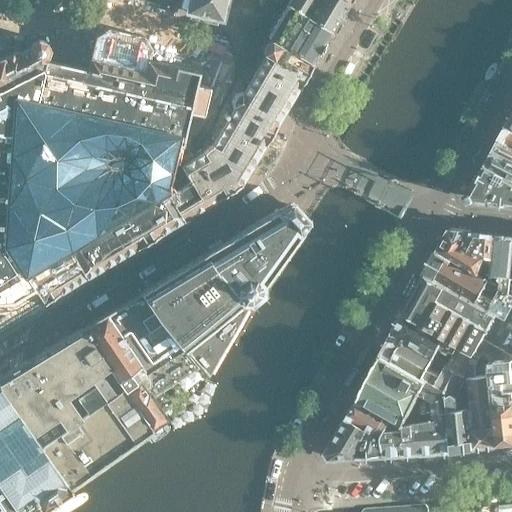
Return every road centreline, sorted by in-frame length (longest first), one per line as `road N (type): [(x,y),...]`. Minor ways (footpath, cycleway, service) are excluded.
road 1 (residential): [(295,140),(278,176),(264,186),(0,347)]
road 2 (residential): [(298,476),(307,435),(433,208)]
road 3 (residential): [(511,469),(324,482),(298,476)]
road 4 (residential): [(375,0),(295,140)]
road 5 (residential): [(295,140),(400,200),(433,208)]
road 6 (residential): [(433,208),(511,75)]
